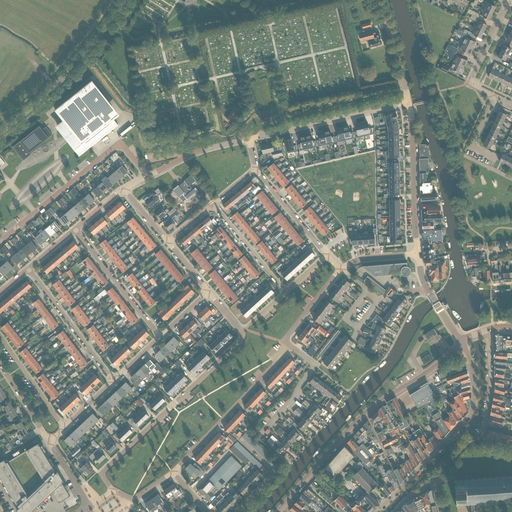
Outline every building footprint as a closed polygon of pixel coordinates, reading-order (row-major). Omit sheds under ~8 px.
[(483,9),(492,14),(495,7),(489,4),(488,3),(486,8),(484,7),(483,9)] [(472,15),(478,18),(480,15),(473,11),(469,9),(467,13),(472,15)] [(492,14),(483,9),(482,11),(483,12),(481,16),(482,17),(489,20),(492,14)] [(474,24),(473,27),(483,32),(487,25),(480,22),(479,22),(477,26),(474,24)] [(480,38),(483,32),(473,27),(472,28),(475,30),(473,34),(474,35),(480,38)] [(369,48),(382,44),(379,33),(377,33),(376,30),(359,35),(360,41),(372,38),(372,41),(368,42),(369,48)] [(467,38),(468,35),(463,33),(459,31),(457,34),(465,38),(462,44),(473,49),(476,43),(467,38)] [(450,49),(456,52),(458,50),(459,50),(470,56),(473,49),(462,44),(460,47),(459,47),(458,47),(457,48),(451,46),(450,49)] [(501,51),(508,55),(510,52),(511,53),(511,46),(509,45),(508,48),(503,45),(501,51)] [(461,55),(456,52),(450,49),(447,48),(445,52),(448,55),(455,59),(453,62),(464,67),(467,61),(460,57),(461,55)] [(510,56),(508,55),(501,51),(498,57),(505,61),(507,58),(509,58),(510,56)] [(464,67),(453,62),(450,69),(461,74),(464,67)] [(488,77),(495,80),(498,72),(494,70),(495,67),(493,66),(488,77)] [(495,80),(501,83),(505,75),(500,73),(502,70),(500,69),(498,72),(495,80)] [(501,83),(508,86),(511,79),(507,76),(508,73),(506,72),(505,75),(501,83)] [(92,83),(93,82),(93,81),(56,111),(57,110),(65,121),(58,127),(66,137),(65,137),(65,138),(65,139),(66,140),(67,140),(68,140),(80,154),(79,155),(79,156),(118,125),(118,124),(116,125),(108,115),(114,110),(105,99),(106,98),(104,95),(102,96),(92,83)] [(231,120),(237,114),(233,110),(227,117),(231,120)] [(497,117),(508,122),(504,120),(506,116),(510,118),(511,116),(507,114),(506,115),(499,111),(497,117)] [(396,113),(385,115),(386,121),(397,119),(396,113)] [(507,124),(508,122),(497,117),(494,123),(505,128),(505,127),(501,125),(503,122),(507,124)] [(367,122),(361,123),(364,136),(373,134),(372,128),(369,129),(367,122)] [(357,132),(354,132),(355,138),(364,136),(361,123),(355,124),(357,132)] [(494,123),(491,128),(502,134),(503,133),(499,131),(500,127),(504,129),(505,128),(494,123)] [(42,130),(39,126),(12,147),(20,157),(22,159),(23,158),(25,160),(31,155),(30,153),(52,135),(46,127),(42,130)] [(348,126),(343,127),(346,140),(354,138),(353,132),(350,133),(348,126)] [(338,136),(335,136),(337,142),(346,140),(343,127),(337,129),(338,136)] [(502,134),(491,128),(488,134),(500,139),(500,138),(496,137),(498,133),(505,137),(506,135),(502,134)] [(330,130),(324,132),(327,145),(336,143),(334,137),(331,137),(330,130)] [(320,140),(317,141),(318,147),(327,145),(324,132),(318,133),(320,140)] [(499,141),(500,139),(488,134),(486,139),(497,145),(497,144),(493,142),(495,139),(499,141)] [(311,135),(305,136),(308,149),(317,147),(316,141),(313,142),(311,135)] [(301,144),(298,145),(299,151),(308,149),(305,136),(299,137),(301,144)] [(291,139),(285,140),(288,154),(297,151),(296,145),(293,146),(291,139)] [(496,146),(497,145),(486,139),(483,145),(490,149),(492,144),(496,146)] [(272,147),(272,143),(261,146),(263,154),(272,152),(273,157),(274,159),(279,158),(279,156),(284,155),(283,149),(282,149),(281,145),(272,147)] [(426,179),(427,179),(427,176),(426,176),(426,175),(427,174),(429,167),(433,167),(426,144),(419,145),(420,159),(419,159),(420,173),(420,181),(426,181),(426,179)] [(505,164),(510,153),(509,153),(507,157),(504,155),(506,151),(504,150),(502,154),(499,161),(505,164)] [(268,168),(271,173),(277,168),(282,164),(280,162),(276,166),(274,163),(268,168)] [(117,170),(122,176),(127,172),(122,166),(117,170)] [(271,173),(276,178),(282,173),(284,172),(283,171),(286,169),(284,167),(280,171),(277,168),(271,173)] [(112,174),(117,180),(122,176),(117,170),(112,174)] [(285,177),(290,174),(288,172),(284,175),(282,173),(276,178),(279,182),(285,177)] [(107,178),(113,184),(117,180),(112,174),(107,178)] [(179,185),(173,190),(183,202),(186,199),(187,200),(198,191),(195,188),(193,190),(190,186),(196,180),(191,175),(184,181),(184,182),(180,185),(181,186),(180,187),(179,185)] [(88,183),(90,182),(92,185),(95,182),(89,176),(85,179),(88,183)] [(285,177),(279,182),(283,187),(290,181),(294,178),(292,176),(287,180),(285,177)] [(103,182),(108,188),(113,184),(107,178),(103,182)] [(437,193),(432,194),(432,183),(437,182),(437,178),(427,179),(427,181),(426,181),(420,181),(420,195),(421,195),(421,201),(437,200),(437,193)] [(98,187),(103,193),(108,188),(103,182),(98,187)] [(251,182),(245,186),(249,191),(249,192),(252,195),(254,193),(252,191),(251,190),(255,187),(257,190),(260,188),(256,184),(254,185),(251,182)] [(285,190),(289,194),(295,189),(300,186),(298,184),(294,187),(291,185),(285,190)] [(249,202),(251,201),(248,198),(246,196),(245,195),(249,192),(249,191),(245,186),(240,191),(244,196),(246,199),(249,202)] [(98,197),(103,193),(98,187),(93,191),(98,197)] [(162,193),(158,188),(155,191),(153,189),(147,195),(150,198),(145,202),(149,208),(159,200),(157,197),(154,200),(152,197),(156,194),(158,196),(162,193)] [(302,188),(297,192),(295,189),(289,194),(293,199),(299,194),(304,190),(302,188)] [(244,196),(240,191),(234,196),(238,201),(240,204),(242,202),(241,200),(240,201),(239,199),(244,196)] [(260,200),(266,196),(262,191),(256,196),(257,199),(258,198),(260,200)] [(293,199),(297,204),(303,199),(307,195),(306,193),(303,195),(303,196),(302,197),(299,194),(293,199)] [(84,198),(89,204),(94,200),(89,194),(84,198)] [(238,201),(234,196),(229,200),(233,205),(232,205),(235,208),(237,207),(235,205),(234,204),(238,201)] [(270,200),(266,196),(260,200),(259,201),(261,203),(262,203),(264,205),(270,200)] [(84,208),(89,204),(84,198),(79,202),(84,208)] [(305,202),(303,199),(297,204),(301,209),(307,204),(311,200),(310,198),(305,202)] [(228,209),(232,205),(233,205),(229,200),(223,205),(227,210),(229,213),(231,211),(230,209),(229,210),(228,209)] [(263,206),(265,208),(266,207),(268,210),(274,205),(270,200),(264,205),(263,206)] [(84,208),(79,202),(74,207),(79,213),(84,208)] [(121,212),(124,216),(126,214),(123,210),(125,208),(120,202),(115,206),(121,212)] [(432,204),(422,204),(422,210),(427,210),(427,214),(440,214),(440,209),(438,209),(438,206),(432,206),(432,204)] [(274,205),(268,210),(267,210),(265,212),(267,214),(270,212),(272,215),(278,210),(274,205)] [(115,206),(111,210),(116,216),(117,217),(119,220),(121,218),(118,214),(121,212),(115,206)] [(79,213),(74,207),(69,211),(74,217),(79,213)] [(308,216),(314,211),(310,207),(304,212),(308,216)] [(161,208),(160,209),(155,214),(159,219),(168,211),(167,209),(164,211),(161,208)] [(178,224),(175,222),(172,218),(175,215),(178,218),(181,215),(179,214),(181,211),(179,208),(178,209),(176,210),(167,218),(169,220),(164,225),(169,230),(175,225),(176,226),(178,224)] [(170,216),(176,210),(174,208),(167,213),(170,216)] [(116,216),(111,210),(106,214),(107,214),(105,216),(109,221),(111,220),(115,224),(117,222),(113,218),(116,216)] [(422,210),(421,210),(422,222),(428,222),(441,222),(441,214),(440,214),(427,214),(427,210),(422,210)] [(74,217),(69,211),(64,215),(70,221),(74,217)] [(317,216),(314,211),(308,216),(311,221),(317,216)] [(236,221),(244,215),(242,213),(240,215),(237,212),(232,216),(236,221)] [(278,221),(283,217),(280,213),(274,217),(270,220),(272,222),(275,220),(276,219),(278,221)] [(70,221),(64,215),(59,219),(65,225),(70,221)] [(240,225),(245,221),(243,218),(245,216),(244,215),(236,221),(240,225)] [(105,225),(109,221),(105,216),(103,218),(102,217),(98,220),(107,231),(108,230),(106,227),(105,225)] [(321,221),(317,216),(311,221),(315,226),(321,221)] [(129,224),(131,227),(137,222),(133,217),(127,222),(123,226),(125,228),(129,224)] [(209,217),(203,222),(207,227),(209,230),(211,228),(209,226),(209,227),(208,226),(212,222),(215,225),(217,223),(214,219),(212,221),(209,217)] [(287,221),(283,217),(278,221),(278,222),(277,223),(279,225),(280,224),(282,226),(287,221)] [(107,231),(98,220),(94,224),(103,234),(104,233),(100,229),(103,227),(106,231),(107,231)] [(325,226),(319,230),(323,235),(329,230),(327,228),(329,226),(333,223),(333,222),(332,220),(327,224),(325,226)] [(50,226),(55,232),(60,227),(55,221),(50,226)] [(244,230),(251,224),(250,222),(247,224),(245,221),(240,225),(244,230)] [(291,226),(287,221),(282,226),(281,227),(283,229),(284,229),(286,231),(291,226)] [(325,226),(321,221),(315,226),(319,230),(325,226)] [(127,230),(128,232),(128,233),(133,229),(134,232),(135,232),(141,227),(137,222),(131,227),(130,227),(127,230)] [(201,231),(205,236),(208,235),(206,233),(204,231),(203,231),(203,230),(207,227),(203,222),(197,226),(201,231)] [(103,234),(94,224),(88,229),(97,239),(99,237),(95,234),(98,231),(99,232),(102,235),(103,234)] [(247,235),(253,230),(251,228),(253,226),(251,224),(244,230),(247,235)] [(45,230),(50,236),(55,232),(50,226),(45,230)] [(196,236),(198,239),(200,237),(198,235),(198,236),(197,235),(201,231),(197,226),(192,231),(196,236)] [(216,233),(211,238),(213,240),(216,237),(224,231),(220,226),(214,231),(216,233)] [(295,231),(291,226),(286,231),(285,232),(287,234),(288,233),(290,236),(295,231)] [(136,234),(139,237),(145,231),(141,227),(135,232),(134,232),(130,235),(132,237),(136,234)] [(436,228),(422,229),(422,239),(431,239),(431,242),(442,242),(442,228),(436,228)] [(40,234),(45,240),(50,236),(45,230),(40,234)] [(251,239),(259,233),(257,231),(255,233),(253,230),(247,235),(251,239)] [(139,237),(137,238),(135,240),(136,242),(139,240),(140,239),(142,241),(143,241),(149,236),(145,231),(139,237)] [(193,243),(194,242),(193,240),(192,240),(191,239),(196,236),(192,231),(186,236),(190,240),(190,241),(192,244),(193,243)] [(222,240),(227,236),(224,231),(216,237),(218,239),(220,238),(222,240)] [(299,236),(295,231),(290,236),(289,237),(291,239),(292,238),(294,240),(299,236)] [(373,234),(368,234),(369,244),(374,244),(374,237),(377,237),(376,231),(373,231),(373,234)] [(260,235),(259,233),(251,239),(255,244),(260,240),(258,237),(260,235)] [(40,244),(45,240),(40,234),(35,238),(40,244)] [(146,246),(153,241),(149,236),(143,241),(142,241),(138,244),(140,247),(144,243),(146,246)] [(186,244),(190,241),(190,240),(186,236),(181,240),(184,245),(187,248),(189,251),(195,247),(193,244),(189,247),(187,245),(186,244)] [(231,240),(227,236),(222,240),(224,243),(222,245),(224,246),(231,240)] [(299,236),(294,240),(293,241),(294,243),(295,243),(298,245),(303,241),(299,236)] [(109,244),(110,245),(110,244),(114,241),(112,239),(109,242),(108,242),(105,239),(100,244),(104,249),(109,244)] [(230,249),(235,245),(231,240),(224,246),(225,249),(228,247),(230,249)] [(26,246),(31,252),(36,247),(31,241),(26,246)] [(67,247),(72,252),(78,247),(74,241),(67,247)] [(157,246),(153,241),(146,246),(142,249),(144,251),(148,248),(150,251),(157,246)] [(260,250),(265,246),(266,246),(268,244),(266,242),(264,244),(262,241),(256,246),(260,250)] [(104,249),(108,253),(113,249),(117,246),(115,244),(112,247),(110,245),(109,244),(104,249)] [(266,246),(265,246),(260,250),(264,255),(269,250),(267,248),(270,246),(268,244),(266,246)] [(234,254),(239,250),(235,245),(230,249),(234,254)] [(10,252),(4,246),(1,249),(6,255),(10,252)] [(21,250),(27,256),(31,252),(26,246),(21,250)] [(308,251),(305,254),(310,259),(315,255),(310,250),(311,250),(308,246),(306,248),(308,251)] [(61,252),(66,258),(72,252),(67,247),(61,252)] [(201,253),(200,253),(198,251),(199,250),(198,248),(191,253),(195,258),(201,253)] [(113,249),(108,253),(111,258),(117,254),(121,251),(119,249),(116,251),(115,252),(113,249)] [(430,249),(429,249),(423,249),(424,260),(431,260),(431,259),(430,249)] [(22,260),(27,256),(21,250),(17,254),(22,260)] [(159,259),(165,255),(161,250),(155,254),(158,257),(154,260),(155,263),(159,259)] [(243,254),(239,250),(234,254),(232,256),(233,258),(235,256),(237,259),(243,254)] [(272,253),(269,250),(264,255),(268,259),(276,253),(274,251),(272,253)] [(297,251),(296,253),(298,256),(300,258),(305,264),(310,259),(305,254),(302,256),(300,254),(297,251)] [(55,257),(60,263),(66,258),(61,252),(55,257)] [(204,258),(202,255),(205,253),(204,252),(202,253),(201,253),(200,253),(201,253),(195,258),(199,263),(204,258)] [(119,257),(117,254),(111,258),(115,263),(121,259),(122,258),(125,256),(123,253),(120,256),(119,257)] [(277,255),(276,253),(268,259),(272,264),(277,260),(275,257),(277,255)] [(17,264),(22,260),(17,254),(12,258),(17,264)] [(163,264),(169,259),(165,255),(159,259),(162,262),(158,265),(160,267),(163,264)] [(240,267),(243,265),(248,260),(244,256),(239,260),(241,263),(239,265),(240,267)] [(49,263),(53,268),(60,263),(55,257),(49,263)] [(87,268),(93,263),(88,257),(82,261),(84,263),(87,267),(87,268)] [(124,263),(125,264),(130,259),(129,257),(127,259),(127,258),(124,261),(123,261),(121,259),(115,263),(119,268),(124,263)] [(199,263),(203,267),(208,263),(206,260),(207,259),(205,257),(204,258),(199,263)] [(473,266),(480,266),(479,257),(467,258),(468,265),(473,265),(473,266)] [(305,264),(300,258),(296,262),(301,268),(305,264)] [(172,264),(169,259),(163,264),(165,267),(161,270),(163,272),(167,269),(167,268),(172,264)] [(213,259),(208,263),(203,267),(207,272),(212,267),(210,265),(211,264),(215,261),(213,259)] [(244,267),(247,269),(252,265),(248,260),(243,265),(241,267),(242,268),(244,267)] [(3,266),(8,272),(13,267),(8,261),(3,266)] [(292,276),(296,272),(291,266),(289,264),(287,261),(285,263),(287,266),(289,268),(286,270),(292,276)] [(445,261),(442,262),(437,263),(438,265),(429,266),(429,275),(431,275),(432,282),(438,281),(438,279),(446,278),(445,261)] [(291,266),(296,272),(301,268),(296,262),(291,266)] [(49,272),(53,268),(49,263),(42,268),(47,274),(50,278),(53,276),(51,273),(50,273),(49,272)] [(98,270),(93,263),(87,268),(87,267),(87,268),(83,271),(85,273),(89,270),(92,274),(93,274),(98,270)] [(124,263),(119,268),(123,273),(128,268),(129,268),(132,265),(130,263),(127,266),(125,264),(124,263)] [(407,263),(375,265),(362,266),(374,276),(401,274),(402,274),(402,275),(403,275),(403,276),(404,276),(405,276),(406,276),(407,276),(408,276),(408,275),(409,275),(409,274),(410,274),(410,273),(410,272),(411,272),(411,271),(411,270),(410,269),(409,268),(408,267),(407,266),(407,263)] [(167,277),(171,273),(176,269),(172,264),(167,268),(167,269),(169,271),(165,274),(167,277)] [(250,274),(256,270),(252,265),(247,269),(249,272),(247,274),(248,276),(250,274)] [(473,265),(468,265),(468,267),(471,266),(472,269),(471,269),(472,277),(478,276),(477,272),(480,271),(481,270),(480,266),(473,266),(473,265)] [(175,278),(180,273),(176,269),(171,273),(173,276),(169,279),(171,281),(175,278)] [(209,275),(213,280),(219,274),(218,275),(216,272),(217,271),(215,269),(209,275)] [(98,281),(103,276),(98,270),(93,274),(92,274),(91,275),(88,278),(90,280),(92,278),(94,276),(98,281)] [(256,270),(250,274),(251,274),(248,276),(250,278),(252,276),(254,279),(259,274),(256,270)] [(292,276),(286,270),(283,273),(280,271),(279,273),(282,276),(283,275),(287,280),(292,276)] [(126,277),(130,282),(136,278),(140,275),(138,273),(134,276),(132,273),(126,277)] [(184,278),(180,273),(175,278),(177,281),(171,286),(173,288),(179,283),(184,278)] [(213,280),(217,284),(222,280),(222,279),(220,277),(221,276),(219,274),(213,280)] [(108,283),(103,276),(98,281),(103,287),(108,283)] [(367,276),(364,281),(382,296),(386,291),(367,276)] [(136,278),(130,282),(134,287),(140,283),(144,280),(142,278),(142,277),(138,281),(136,278)] [(217,284),(221,289),(226,284),(224,282),(225,281),(228,278),(226,277),(223,279),(222,279),(222,280),(217,284)] [(53,285),(56,289),(63,284),(61,282),(64,280),(62,278),(59,280),(53,285)] [(341,283),(350,291),(352,289),(348,287),(351,284),(344,279),(341,283)] [(27,281),(21,286),(25,292),(26,294),(29,296),(31,294),(27,290),(32,286),(27,281)] [(56,289),(59,293),(66,288),(64,286),(69,282),(68,281),(66,282),(65,282),(63,284),(56,289)] [(134,287),(138,292),(143,287),(144,288),(147,285),(146,282),(143,285),(142,285),(140,283),(134,287)] [(221,289),(224,294),(230,289),(228,286),(229,285),(227,283),(226,284),(221,289)] [(267,288),(264,291),(269,297),(274,292),(269,288),(270,287),(267,283),(265,285),(267,288)] [(349,293),(350,291),(341,283),(337,288),(344,293),(346,290),(349,293)] [(184,291),(189,297),(194,292),(188,285),(184,289),(185,290),(184,291)] [(224,294),(228,298),(234,293),(232,291),(233,290),(236,287),(234,285),(231,288),(230,289),(224,294)] [(25,292),(21,286),(14,292),(19,297),(25,292)] [(59,293),(62,297),(69,293),(67,290),(70,288),(69,286),(66,288),(59,293)] [(254,290),(251,286),(249,287),(255,295),(257,297),(255,299),(260,305),(264,301),(260,296),(259,297),(254,291),(254,290)] [(112,298),(117,294),(112,287),(107,292),(110,296),(106,300),(107,302),(112,299),(112,298)] [(150,287),(147,289),(146,290),(144,288),(143,287),(138,292),(142,296),(147,292),(151,289),(150,287)] [(393,290),(389,287),(384,293),(389,296),(393,290)] [(341,296),(344,293),(337,288),(334,292),(343,300),(345,298),(341,296)] [(72,290),(69,293),(62,297),(66,302),(72,297),(70,294),(73,292),(72,290)] [(239,290),(234,293),(228,298),(232,303),(238,298),(236,296),(240,292),(239,290)] [(184,301),(189,297),(184,291),(179,296),(184,301)] [(269,297),(264,291),(261,294),(259,295),(264,301),(269,297)] [(16,302),(15,301),(19,297),(14,292),(8,297),(13,302),(13,303),(16,307),(18,305),(16,302)] [(153,292),(150,294),(149,295),(147,292),(142,296),(145,301),(151,297),(155,294),(153,292)] [(330,297),(336,302),(339,299),(344,304),(346,302),(343,300),(334,292),(330,297)] [(112,298),(112,299),(115,303),(111,306),(112,308),(114,307),(122,300),(117,294),(112,298)] [(72,297),(66,302),(69,306),(76,301),(74,299),(77,296),(75,295),(72,297)] [(151,297),(145,301),(149,306),(155,302),(161,297),(160,295),(153,300),(151,297)] [(179,306),(184,301),(179,296),(174,301),(179,306)] [(394,305),(392,307),(399,312),(402,308),(396,303),(391,300),(386,296),(384,299),(389,302),(392,304),(393,304),(394,305)] [(10,312),(12,310),(8,306),(13,303),(13,302),(8,297),(2,302),(6,308),(10,312)] [(396,303),(402,308),(406,304),(405,303),(407,301),(402,297),(400,299),(399,299),(396,303)] [(38,310),(44,305),(39,299),(33,303),(38,310)] [(260,305),(255,299),(250,303),(255,309),(260,305)] [(117,315),(122,311),(128,307),(122,300),(114,307),(118,311),(116,313),(117,315)] [(174,311),(179,306),(174,301),(169,305),(174,311)] [(324,305),(333,313),(335,311),(331,308),(334,306),(327,301),(324,305)] [(71,309),(75,314),(81,309),(79,306),(82,304),(81,302),(78,305),(78,304),(71,309)] [(255,309),(250,303),(246,307),(251,313),(255,309)] [(49,312),(44,305),(38,310),(33,313),(35,315),(40,312),(43,316),(49,312)] [(81,309),(75,314),(78,318),(84,313),(83,311),(88,307),(86,305),(84,307),(81,309)] [(169,315),(174,311),(169,305),(164,310),(169,315)] [(332,314),(333,313),(324,305),(320,310),(327,315),(329,312),(332,314)] [(202,311),(215,324),(219,320),(217,317),(214,319),(210,315),(214,310),(211,307),(209,309),(207,306),(202,311)] [(399,312),(392,307),(390,310),(389,309),(389,308),(388,307),(386,306),(385,308),(386,309),(386,310),(389,312),(395,317),(399,312)] [(128,307),(122,311),(125,316),(124,317),(123,317),(121,319),(122,321),(123,321),(125,319),(127,318),(133,313),(128,307)] [(251,313),(246,307),(242,311),(240,308),(238,310),(241,313),(242,313),(246,317),(251,313)] [(164,320),(169,315),(164,310),(163,311),(162,310),(158,313),(164,320)] [(324,317),(327,315),(320,310),(317,314),(326,322),(328,320),(324,317)] [(86,315),(89,313),(87,311),(84,313),(78,318),(81,322),(88,317),(86,315)] [(213,326),(215,324),(202,311),(198,315),(200,317),(198,319),(202,324),(207,319),(209,321),(208,321),(213,326)] [(38,320),(40,322),(44,318),(48,323),(54,318),(49,312),(43,316),(38,320)] [(389,312),(386,316),(392,321),(395,317),(389,312)] [(128,328),(129,327),(138,320),(133,313),(127,318),(130,322),(126,326),(128,328)] [(325,323),(326,322),(317,314),(313,319),(319,324),(322,321),(325,323)] [(88,317),(81,322),(84,327),(91,322),(89,319),(92,317),(91,315),(88,317)] [(375,319),(375,320),(381,323),(383,322),(382,321),(382,320),(389,325),(391,326),(394,323),(392,321),(386,316),(384,318),(383,317),(381,319),(376,315),(374,318),(375,319)] [(59,325),(54,318),(48,323),(53,329),(59,325)] [(1,327),(5,332),(11,327),(9,324),(12,322),(11,320),(8,322),(1,327)] [(188,324),(198,334),(199,333),(199,332),(200,331),(198,329),(197,330),(196,328),(198,326),(199,326),(201,324),(197,320),(195,322),(193,320),(188,324)] [(371,328),(376,331),(384,334),(386,329),(380,326),(381,323),(375,320),(371,328)] [(5,332),(8,336),(14,331),(12,328),(15,326),(14,324),(11,327),(5,332)] [(184,328),(189,334),(192,332),(196,336),(198,334),(188,324),(184,328)] [(309,324),(305,329),(312,334),(314,336),(315,336),(318,331),(323,335),(326,332),(319,326),(316,330),(309,324)] [(90,334),(97,329),(100,327),(98,325),(95,327),(93,325),(87,330),(90,334)] [(142,330),(140,332),(145,338),(149,334),(144,328),(144,329),(141,326),(139,327),(142,330)] [(18,335),(16,333),(19,330),(17,328),(14,331),(8,336),(11,340),(18,335)] [(193,338),(189,334),(184,328),(179,333),(181,335),(179,337),(183,342),(186,339),(185,338),(187,336),(189,338),(191,340),(193,338)] [(381,339),(384,334),(376,331),(375,333),(374,332),(373,332),(365,328),(363,330),(371,334),(374,335),(381,339)] [(423,335),(424,336),(430,346),(434,343),(441,354),(449,349),(439,334),(438,335),(434,328),(423,335)] [(93,338),(100,334),(100,333),(103,331),(101,329),(98,331),(97,329),(90,334),(93,338)] [(145,338),(140,332),(137,329),(135,331),(138,334),(136,336),(141,342),(145,338)] [(305,329),(302,334),(308,339),(312,342),(313,340),(312,339),(309,337),(312,334),(305,329)] [(222,334),(228,341),(232,336),(226,330),(222,334)] [(21,339),(19,337),(22,334),(24,333),(23,332),(24,332),(23,331),(21,333),(20,333),(18,335),(11,340),(15,344),(21,339)] [(62,342),(68,337),(63,331),(57,335),(62,342)] [(218,338),(224,345),(228,341),(222,334),(221,333),(218,331),(217,332),(220,336),(218,338)] [(97,343),(103,338),(106,335),(104,333),(102,336),(100,334),(93,338),(97,343)] [(133,333),(132,335),(134,337),(132,339),(138,345),(141,342),(136,336),(133,333)] [(308,339),(302,334),(298,338),(301,341),(301,342),(307,347),(308,345),(308,344),(306,342),(308,339)] [(213,342),(219,349),(224,345),(218,338),(215,340),(212,337),(210,335),(208,337),(210,339),(212,341),(213,342)] [(374,335),(371,340),(379,344),(381,339),(374,335)] [(341,340),(349,347),(353,342),(344,336),(341,340)] [(504,336),(503,341),(503,346),(503,351),(506,351),(506,346),(511,346),(511,337),(504,336)] [(24,337),(21,339),(15,344),(18,348),(24,343),(22,341),(25,339),(24,337)] [(61,350),(63,352),(67,348),(73,344),(68,337),(62,342),(65,346),(61,350)] [(138,345),(132,339),(130,337),(128,338),(130,341),(128,343),(134,349),(138,345)] [(174,337),(169,342),(175,348),(180,343),(174,337)] [(109,340),(108,338),(105,340),(103,338),(97,343),(100,347),(106,342),(109,340)] [(337,345),(346,351),(349,347),(341,340),(337,345)] [(374,354),(376,349),(369,345),(366,344),(360,340),(359,340),(357,343),(365,346),(366,347),(365,349),(367,350),(374,354)] [(379,344),(371,340),(369,345),(376,349),(379,344)] [(108,344),(106,342),(100,347),(103,351),(110,346),(109,346),(112,344),(111,342),(108,344)] [(175,348),(169,342),(165,346),(170,352),(175,348)] [(215,353),(219,349),(213,342),(209,347),(215,353)] [(308,351),(309,351),(307,353),(311,357),(318,348),(316,346),(317,345),(314,343),(308,351)] [(67,348),(72,355),(78,351),(73,344),(67,348)] [(19,353),(23,357),(29,352),(27,350),(30,347),(29,345),(26,348),(19,353)] [(122,349),(127,355),(131,351),(126,345),(124,347),(121,345),(119,346),(122,349)] [(334,349),(342,356),(346,351),(337,345),(334,349)] [(170,352),(165,346),(160,351),(166,356),(170,352)] [(127,355),(122,349),(120,351),(117,348),(115,350),(118,353),(123,359),(127,355)] [(29,352),(23,357),(26,361),(32,356),(31,354),(33,351),(32,349),(29,352)] [(330,354),(339,360),(342,356),(334,349),(330,354)] [(196,352),(206,362),(210,358),(204,351),(202,354),(198,350),(196,352)] [(78,351),(72,355),(75,359),(69,364),(71,366),(77,362),(77,361),(83,357),(78,351)] [(166,356),(160,351),(155,355),(161,361),(166,356)] [(113,352),(111,354),(114,356),(114,357),(120,362),(123,359),(118,353),(116,355),(113,352)] [(201,366),(206,362),(196,352),(194,354),(198,357),(195,359),(201,366)] [(32,356),(26,361),(29,365),(36,360),(34,358),(37,355),(35,354),(32,356)] [(327,358),(335,365),(339,360),(330,354),(327,358)] [(432,359),(429,354),(421,359),(424,364),(432,359)] [(39,358),(36,360),(29,365),(33,369),(39,364),(37,362),(42,358),(41,356),(39,358)] [(120,362),(114,357),(112,359),(109,356),(108,357),(110,360),(116,366),(120,362)] [(77,361),(77,362),(80,366),(76,369),(77,371),(82,368),(88,364),(83,357),(77,361)] [(197,370),(201,366),(195,359),(193,362),(189,358),(187,360),(197,370)] [(286,362),(291,367),(293,369),(295,367),(293,365),(295,362),(290,358),(286,362)] [(331,369),(335,365),(327,358),(323,363),(331,369)] [(145,364),(151,370),(154,368),(157,371),(158,370),(162,374),(164,371),(159,366),(157,367),(150,360),(145,364)] [(193,374),(197,370),(187,360),(186,362),(189,365),(187,368),(193,374)] [(36,374),(41,370),(43,368),(41,366),(43,364),(42,362),(39,364),(33,369),(36,374)] [(290,367),(291,367),(286,362),(282,367),(287,371),(289,369),(291,371),(293,369),(290,367)] [(141,369),(146,375),(148,377),(150,375),(148,373),(151,370),(145,364),(141,369)] [(497,365),(494,364),(494,370),(504,372),(509,373),(509,370),(505,369),(505,366),(497,365)] [(440,380),(467,370),(465,365),(449,371),(450,374),(446,376),(445,376),(444,373),(438,375),(439,376),(440,380)] [(284,374),(287,371),(282,367),(277,371),(282,376),(283,375),(285,378),(287,376),(284,374)] [(136,373),(142,379),(146,375),(141,369),(136,373)] [(452,381),(468,375),(467,370),(440,380),(442,385),(444,384),(448,383),(447,383),(452,381)] [(504,372),(494,370),(495,376),(511,379),(511,377),(504,375),(504,372)] [(174,373),(183,383),(187,379),(182,373),(179,375),(176,371),(174,373)] [(282,376),(277,371),(273,375),(278,380),(281,378),(283,380),(285,378),(282,376)] [(93,376),(91,378),(96,384),(100,380),(95,375),(92,372),(90,374),(93,376)] [(48,373),(45,376),(43,373),(39,377),(37,378),(40,383),(46,378),(49,375),(48,373)] [(143,380),(142,379),(136,373),(131,378),(134,381),(132,383),(137,387),(141,383),(140,383),(143,380)] [(179,387),(183,383),(174,373),(172,375),(175,379),(173,381),(179,387)] [(274,384),(278,380),(273,375),(269,380),(274,384)] [(470,382),(468,375),(452,381),(454,387),(455,387),(460,385),(470,382)] [(96,384),(91,378),(88,376),(87,377),(89,380),(87,382),(93,388),(96,384)] [(310,388),(311,389),(319,380),(314,376),(309,383),(312,385),(310,388)] [(43,387),(50,382),(53,379),(51,377),(48,380),(46,378),(40,383),(43,387)] [(93,388),(87,382),(85,379),(83,381),(85,384),(83,386),(89,392),(93,388)] [(174,391),(179,387),(173,381),(170,383),(167,379),(165,381),(174,391)] [(508,381),(495,379),(495,385),(504,388),(503,384),(507,384),(508,381)] [(274,385),(274,384),(269,380),(265,384),(270,389),(272,386),(275,388),(276,387),(274,385)] [(316,388),(318,390),(323,383),(319,380),(311,389),(313,391),(316,388)] [(170,396),(174,391),(165,381),(163,383),(167,387),(164,389),(170,396)] [(50,382),(43,387),(47,391),(53,386),(56,383),(54,382),(52,384),(50,382)] [(471,387),(470,382),(460,385),(462,390),(471,387)] [(89,392),(83,386),(81,383),(79,385),(81,387),(79,389),(85,395),(89,392)] [(122,387),(127,393),(132,388),(126,383),(122,387)] [(319,395),(320,396),(328,387),(323,383),(318,390),(321,392),(319,395)] [(427,383),(421,386),(421,387),(409,394),(418,408),(425,404),(425,405),(432,401),(436,398),(428,383),(427,383)] [(53,386),(47,391),(50,395),(56,390),(59,388),(62,386),(60,384),(58,386),(55,388),(53,386)] [(439,393),(440,393),(446,390),(444,384),(442,385),(436,388),(439,393)] [(511,393),(511,390),(510,390),(506,389),(504,388),(495,385),(494,392),(504,395),(505,391),(511,393)] [(122,397),(127,393),(122,387),(117,391),(122,397)] [(325,394),(327,397),(332,390),(328,387),(320,396),(322,398),(325,394)] [(459,395),(457,392),(455,387),(454,387),(449,389),(452,393),(465,415),(468,411),(463,402),(465,402),(465,400),(462,400),(459,395),(460,395),(458,395),(459,395)] [(471,392),(471,387),(462,390),(457,392),(459,395),(458,395),(460,395),(471,392)] [(56,390),(50,395),(54,399),(60,394),(66,389),(64,388),(61,390),(58,392),(56,390)] [(257,393),(262,398),(262,397),(264,399),(266,398),(264,396),(266,393),(261,388),(257,393)] [(71,397),(76,403),(80,399),(75,393),(73,396),(70,393),(70,392),(67,389),(65,391),(68,394),(71,397)] [(442,394),(444,397),(448,395),(450,398),(451,398),(453,400),(449,403),(460,421),(464,416),(452,393),(449,389),(446,390),(440,393),(441,395),(442,394)] [(328,402),(329,403),(337,394),(332,390),(327,397),(330,399),(328,402)] [(118,402),(122,397),(117,391),(112,396),(118,402)] [(155,400),(160,405),(165,401),(160,396),(161,395),(159,392),(156,395),(158,398),(155,400)] [(462,400),(465,400),(471,398),(471,392),(460,395),(459,395),(462,400)] [(253,397),(258,402),(260,399),(262,402),(264,400),(262,398),(257,393),(253,397)] [(337,394),(329,403),(327,407),(325,409),(328,412),(329,411),(328,410),(330,407),(332,405),(331,405),(334,401),(336,404),(342,397),(337,394)] [(449,403),(444,397),(442,394),(441,395),(436,396),(442,402),(445,408),(450,416),(455,425),(460,421),(449,403)] [(507,405),(509,405),(511,399),(494,394),(493,400),(505,404),(507,405)] [(65,398),(67,401),(73,407),(76,403),(71,397),(69,399),(66,396),(65,398)] [(113,406),(118,402),(112,396),(108,400),(113,406)] [(249,402),(253,406),(254,406),(256,408),(258,406),(255,404),(258,402),(253,397),(249,402)] [(411,429),(404,417),(404,416),(405,415),(396,397),(391,400),(399,416),(401,421),(404,425),(399,427),(408,443),(411,442),(413,441),(416,439),(416,438),(413,433),(411,430),(411,429)] [(63,404),(69,410),(73,407),(67,401),(65,403),(62,400),(61,402),(63,404)] [(103,405),(108,410),(113,406),(108,400),(103,405)] [(155,410),(160,405),(155,400),(152,403),(150,401),(147,404),(149,406),(150,405),(155,410)] [(305,400),(303,402),(317,414),(319,416),(323,412),(315,405),(313,407),(305,400)] [(399,416),(391,400),(386,403),(391,412),(393,411),(395,415),(396,415),(397,417),(399,416)] [(434,419),(434,420),(443,434),(445,436),(450,430),(448,428),(442,419),(441,417),(438,412),(432,401),(425,405),(425,404),(425,405),(434,419)] [(511,405),(510,406),(509,406),(509,405),(507,405),(505,404),(493,401),(492,407),(503,411),(504,407),(511,408),(511,405)] [(253,406),(249,402),(244,406),(249,411),(252,408),(254,410),(256,409),(253,406)] [(309,411),(308,413),(314,418),(317,414),(303,402),(301,404),(309,411)] [(6,410),(8,413),(14,410),(10,404),(5,407),(4,406),(1,408),(3,410),(3,411),(6,410)] [(65,414),(69,410),(63,404),(61,407),(58,404),(57,406),(59,408),(65,414)] [(101,417),(108,410),(103,405),(98,409),(99,410),(97,412),(101,417)] [(378,410),(384,420),(386,425),(392,422),(387,414),(390,412),(387,405),(383,407),(383,406),(378,410)] [(139,416),(143,421),(148,416),(144,411),(145,410),(143,408),(139,411),(142,413),(139,416)] [(314,418),(308,413),(306,415),(297,408),(295,410),(310,423),(314,418)] [(500,419),(505,421),(506,418),(501,417),(502,412),(491,408),(490,415),(494,416),(500,418),(500,419)] [(14,410),(8,413),(10,417),(8,418),(10,422),(13,420),(12,419),(17,416),(14,410)] [(236,415),(241,420),(241,419),(244,421),(245,420),(243,418),(245,415),(240,410),(236,415)] [(302,420),(300,421),(307,427),(310,423),(295,410),(293,412),(302,420)] [(374,414),(381,429),(383,428),(380,422),(383,419),(378,411),(374,414)] [(88,418),(94,424),(99,420),(93,414),(88,418)] [(381,429),(374,414),(370,419),(373,426),(376,424),(378,427),(375,429),(377,432),(382,430),(381,429)] [(241,420),(236,415),(232,419),(237,424),(239,422),(241,424),(243,422),(241,420)] [(138,426),(143,421),(139,416),(136,419),(134,416),(130,419),(133,422),(134,421),(138,426)] [(450,430),(455,425),(450,416),(446,418),(445,417),(442,419),(448,428),(450,430)] [(505,421),(500,419),(490,416),(489,422),(493,423),(492,426),(498,427),(498,425),(502,426),(504,423),(505,423),(507,423),(507,422),(507,421),(505,421)] [(295,428),(297,426),(303,431),(307,427),(300,421),(298,424),(297,423),(296,424),(294,422),(289,417),(287,420),(295,428)] [(84,423),(89,429),(94,424),(88,418),(84,423)] [(235,426),(237,424),(232,419),(228,424),(233,428),(235,430),(237,428),(235,426)] [(439,442),(445,436),(443,434),(434,420),(433,419),(431,420),(433,424),(432,425),(435,430),(432,432),(439,442)] [(290,434),(296,439),(298,441),(301,437),(299,435),(294,430),(295,428),(287,420),(284,422),(290,427),(288,429),(292,432),(290,434)] [(370,437),(372,440),(372,441),(373,440),(372,438),(370,434),(373,432),(368,421),(364,425),(368,435),(370,437)] [(17,427),(19,431),(24,427),(21,422),(15,425),(15,424),(12,425),(14,429),(17,427)] [(389,432),(392,438),(396,435),(394,430),(399,428),(398,426),(395,428),(392,422),(386,425),(388,428),(386,429),(387,432),(389,431),(390,432),(389,432)] [(79,427),(84,433),(89,429),(84,423),(79,427)] [(122,432),(127,436),(132,432),(127,427),(129,426),(126,423),(123,426),(125,429),(122,432)] [(233,428),(228,424),(224,428),(229,433),(231,430),(233,432),(235,431),(233,428)] [(431,429),(428,425),(425,427),(432,437),(428,439),(434,448),(438,443),(430,430),(431,429)] [(360,432),(367,442),(367,441),(369,440),(366,437),(367,435),(363,426),(359,431),(360,432)] [(24,427),(19,431),(21,434),(18,436),(20,440),(23,438),(22,437),(28,433),(24,427)] [(74,432),(81,438),(83,437),(82,436),(84,433),(79,427),(74,432)] [(296,439),(290,434),(288,435),(280,427),(277,430),(292,443),(296,439)] [(412,428),(411,429),(411,430),(413,433),(416,438),(417,437),(428,454),(433,448),(430,442),(428,443),(423,434),(422,434),(419,429),(415,432),(412,428)] [(280,439),(282,442),(288,447),(292,443),(277,430),(275,432),(281,438),(280,439)] [(382,431),(377,434),(381,442),(386,440),(387,439),(385,435),(384,435),(383,433),(386,432),(385,430),(382,431)] [(360,432),(359,431),(355,435),(359,439),(361,442),(364,440),(366,443),(367,442),(360,432)] [(70,436),(75,442),(78,439),(80,442),(82,440),(81,438),(74,432),(70,436)] [(122,441),(127,436),(122,432),(119,434),(117,432),(114,435),(116,437),(118,436),(122,441)] [(215,437),(220,442),(221,441),(223,443),(225,442),(222,439),(225,437),(220,432),(215,437)] [(237,439),(231,433),(228,436),(234,441),(237,439)] [(288,447),(282,442),(281,443),(278,440),(272,435),(270,438),(285,451),(288,447)] [(396,435),(392,438),(382,443),(385,448),(393,443),(393,442),(398,440),(396,435)] [(70,446),(75,442),(70,436),(65,441),(70,446)] [(220,442),(215,437),(211,441),(216,446),(218,443),(221,446),(222,444),(220,442)] [(284,451),(285,451),(270,438),(268,440),(273,445),(277,448),(275,450),(281,455),(283,457),(287,453),(284,451)] [(413,441),(423,459),(428,454),(418,438),(416,439),(413,441)] [(359,446),(351,439),(347,443),(354,451),(359,446)] [(90,451),(91,454),(92,454),(89,457),(92,461),(93,460),(96,463),(98,461),(100,462),(106,457),(100,451),(102,449),(98,445),(93,440),(90,443),(95,447),(96,447),(97,449),(94,452),(94,450),(92,450),(90,451)] [(110,452),(116,447),(112,442),(111,443),(109,440),(104,445),(106,448),(110,452)] [(214,448),(216,446),(211,441),(207,446),(212,450),(215,452),(216,450),(214,448)] [(420,463),(423,459),(413,441),(411,442),(417,453),(415,454),(420,463)] [(56,472),(39,443),(38,443),(22,453),(20,450),(13,454),(15,457),(7,462),(5,459),(0,461),(0,476),(19,508),(17,511),(30,511),(53,491),(59,502),(70,495),(62,482),(64,481),(58,471),(56,472)] [(344,446),(325,467),(328,470),(327,471),(331,476),(333,474),(336,477),(349,462),(358,471),(366,464),(374,457),(362,444),(360,446),(354,451),(347,444),(345,446),(344,446)] [(414,465),(415,467),(420,463),(409,444),(404,447),(405,449),(403,450),(405,454),(407,453),(410,459),(414,465)] [(369,446),(367,448),(375,457),(379,454),(372,445),(370,447),(369,446)] [(212,450),(207,446),(203,450),(208,455),(210,452),(213,454),(214,453),(212,450)] [(392,455),(394,454),(390,446),(384,449),(388,456),(392,455)] [(82,449),(79,447),(71,454),(73,457),(82,449)] [(206,457),(208,455),(203,450),(199,454),(204,459),(206,461),(208,459),(206,457)] [(204,459),(199,454),(195,459),(200,463),(202,461),(204,463),(206,461),(204,459)] [(404,458),(406,457),(405,454),(401,456),(404,462),(400,465),(402,468),(405,474),(407,477),(411,472),(409,470),(406,463),(404,458)] [(231,456),(199,490),(210,500),(214,496),(210,492),(215,487),(219,491),(242,466),(231,456)] [(404,458),(406,463),(409,470),(411,472),(415,467),(414,465),(410,459),(408,460),(406,457),(404,458)] [(88,473),(93,469),(84,461),(82,463),(84,465),(81,468),(84,472),(83,473),(86,475),(88,473)] [(252,464),(250,461),(244,467),(247,470),(251,465),(252,464)] [(400,483),(403,480),(397,469),(395,470),(393,466),(394,466),(392,462),(390,463),(390,464),(400,483)] [(391,469),(386,472),(382,463),(377,466),(382,477),(387,475),(394,490),(399,485),(391,469)] [(199,467),(196,469),(190,464),(185,468),(196,478),(198,476),(200,478),(205,473),(199,467)] [(367,491),(368,493),(378,484),(378,483),(377,484),(375,482),(378,480),(379,479),(378,478),(366,464),(358,471),(353,476),(356,478),(355,479),(356,480),(356,479),(358,482),(359,483),(359,482),(361,485),(362,486),(364,488),(364,489),(365,489),(367,491)] [(396,465),(397,469),(403,480),(407,477),(405,474),(402,468),(400,469),(397,464),(396,465)] [(255,472),(252,475),(258,480),(262,475),(253,466),(251,469),(255,472)] [(250,477),(248,480),(253,485),(258,480),(252,475),(249,471),(246,474),(250,477)] [(472,478),(472,479),(467,479),(466,479),(466,480),(461,480),(461,479),(460,479),(460,480),(456,480),(456,479),(455,479),(455,480),(455,481),(454,481),(454,482),(455,482),(455,487),(454,487),(455,487),(456,499),(455,499),(455,500),(456,500),(456,504),(455,504),(455,505),(456,505),(457,505),(457,506),(458,506),(458,505),(462,505),(462,506),(463,506),(463,505),(468,504),(468,506),(468,505),(468,507),(467,507),(467,508),(468,508),(469,511),(468,511),(467,511),(468,511),(469,511),(474,511),(475,511),(474,511),(474,508),(475,508),(475,507),(474,507),(474,506),(474,504),(480,504),(480,505),(481,505),(480,504),(485,503),(485,504),(486,504),(486,503),(491,503),(491,504),(493,504),(492,503),(497,502),(497,503),(498,503),(498,502),(503,502),(503,503),(504,503),(504,502),(510,502),(510,503),(511,502),(510,502),(511,501),(510,501),(510,495),(511,494),(511,476),(509,476),(509,475),(508,475),(508,476),(503,477),(503,476),(502,476),(502,477),(497,477),(497,476),(496,476),(496,477),(491,478),(491,477),(490,477),(490,478),(485,478),(485,477),(484,477),(484,478),(479,479),(479,478),(478,478),(478,479),(473,479),(473,478),(472,478)] [(245,482),(243,485),(248,490),(253,485),(248,480),(244,476),(242,479),(245,482)] [(387,476),(382,479),(381,479),(391,493),(394,490),(387,476)] [(381,479),(382,479),(381,478),(380,479),(382,482),(383,484),(380,486),(388,496),(391,493),(381,479)] [(243,485),(239,481),(237,483),(241,487),(238,490),(244,495),(248,490),(243,485)] [(174,484),(169,488),(176,499),(178,497),(177,496),(181,493),(179,489),(178,490),(174,484)] [(174,500),(176,499),(169,488),(164,491),(168,497),(171,496),(172,498),(174,500)] [(233,492),(230,495),(231,496),(237,502),(242,497),(233,488),(231,490),(233,492)] [(314,495),(307,488),(303,493),(314,502),(318,497),(314,495)] [(334,501),(320,489),(317,493),(318,494),(320,492),(333,503),(334,501)] [(427,492),(426,492),(427,494),(429,500),(430,505),(432,511),(437,511),(432,489),(428,491),(427,492)] [(379,505),(368,493),(367,491),(356,500),(362,507),(367,503),(369,505),(365,509),(367,511),(369,511),(374,508),(375,509),(379,505)] [(229,498),(227,501),(226,501),(232,506),(237,502),(231,496),(230,495),(228,492),(226,495),(229,498)] [(423,494),(419,496),(420,498),(421,501),(423,503),(425,507),(430,505),(429,500),(427,494),(426,492),(423,494)] [(320,508),(303,494),(299,498),(308,505),(310,503),(311,504),(311,505),(318,510),(320,511),(321,511),(323,511),(320,508)] [(357,511),(366,511),(355,501),(352,504),(343,494),(340,497),(349,506),(350,506),(355,511),(356,511),(357,511)] [(158,495),(152,499),(156,506),(161,503),(163,506),(165,504),(163,502),(163,501),(158,495)] [(340,506),(346,511),(354,511),(352,509),(349,511),(348,511),(349,511),(344,507),(347,504),(339,496),(334,501),(340,506)] [(419,496),(414,499),(416,503),(418,508),(419,510),(425,507),(423,503),(421,501),(420,498),(419,496)] [(222,505),(227,511),(232,506),(226,501),(227,501),(223,497),(218,502),(222,505)] [(156,506),(152,499),(145,504),(150,511),(153,511),(152,509),(156,506)] [(218,511),(225,511),(227,511),(222,505),(218,502),(216,499),(211,504),(213,507),(216,504),(219,508),(217,510),(218,511)] [(308,508),(298,499),(298,500),(294,504),(301,510),(303,507),(307,509),(308,508)] [(413,499),(406,504),(409,508),(411,511),(419,511),(419,510),(418,508),(414,499),(413,499)]
